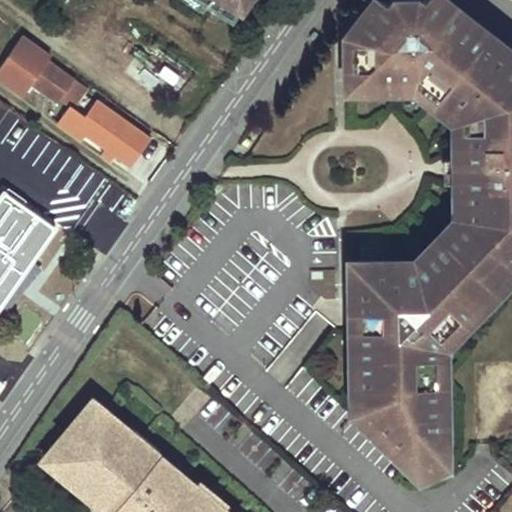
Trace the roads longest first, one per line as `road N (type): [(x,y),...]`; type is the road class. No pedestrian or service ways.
road 1 (tertiary): [(307,0),(0,436)]
road 2 (unknown): [(276,375),(316,333),(418,285),(490,227),(504,190),(501,114),(511,60)]
road 3 (unknown): [(276,375),(419,511)]
road 4 (unknown): [(136,242),(276,375)]
